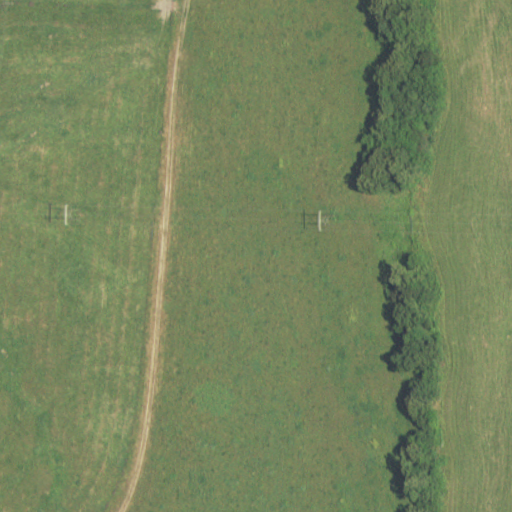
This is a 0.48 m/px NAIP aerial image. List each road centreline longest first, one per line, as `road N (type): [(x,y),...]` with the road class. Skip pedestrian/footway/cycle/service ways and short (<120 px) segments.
road 1 (residential): [(161,286),(189,0)]
road 2 (residential): [(120,511),(142,439),(161,286)]
